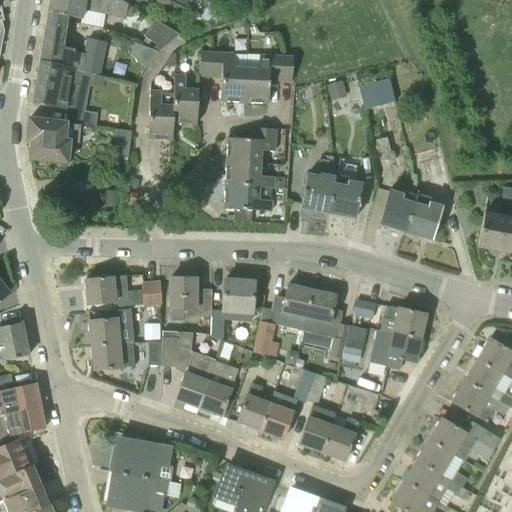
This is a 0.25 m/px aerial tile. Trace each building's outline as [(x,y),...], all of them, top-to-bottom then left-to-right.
[(50,0),(47,20),(65,24),(66,18),(81,21),(83,11),(118,17),(129,19),(132,8),(121,0),(50,0)] [(216,4),(212,0),(211,0),(199,17),(214,27),(221,20),(217,16),(222,10),(216,4)] [(237,0),(219,0),(216,4),(222,10),(228,16),(241,4),(237,0)] [(243,18),(231,20),(232,29),(244,27),(243,18)] [(47,20),(39,64),(81,73),(90,74),(98,76),(105,42),(86,38),(83,55),(73,52),(73,50),(61,48),(65,24),(47,20)] [(162,48),(179,35),(154,20),(143,37),(162,48)] [(133,44),(130,55),(145,69),(157,52),(133,44)] [(175,67),(176,52),(170,57),(166,62),(163,66),(175,67)] [(200,53),(198,77),(210,78),(211,53),(200,53)] [(220,102),(244,103),(245,55),(233,54),(211,53),(210,78),(221,78),(220,102)] [(245,55),(244,103),(268,104),(269,80),(280,81),(281,57),(259,56),(245,55)] [(281,57),(280,81),(292,82),(293,57),(281,57)] [(81,73),(39,64),(32,104),(66,110),(69,84),(83,86),(84,85),(103,89),(105,78),(98,76),(90,74),(81,73)] [(174,76),(173,106),(173,124),(196,125),(198,91),(185,90),(185,76),(174,76)] [(364,109),(395,102),(389,79),(358,87),(364,109)] [(342,81),(326,85),(330,101),(346,97),(342,81)] [(173,124),(173,106),(161,105),(162,92),(150,91),(147,139),(172,141),(173,124)] [(70,110),(69,124),(80,125),(95,127),(97,113),(70,110)] [(80,125),(69,124),(28,120),(27,140),(29,140),(32,140),(30,156),(30,159),(68,162),(71,143),(78,144),(80,125)] [(227,138),(226,161),(260,163),(260,149),(274,150),(275,130),(251,128),(251,140),(227,138)] [(128,158),(131,132),(115,130),(112,156),(128,158)] [(226,161),(224,185),(259,186),(259,187),(271,187),(272,187),(273,175),(259,175),(260,163),(226,161)] [(300,209),(328,214),(334,176),(319,173),(319,178),(306,175),(300,209)] [(334,176),(328,214),(355,219),(361,186),(347,184),(348,178),(334,176)] [(259,186),(224,185),(223,209),(271,212),(272,200),(271,200),(271,187),(259,187),(259,186)] [(507,201),(509,188),(503,187),(501,200),(507,201)] [(106,206),(108,206),(116,206),(117,206),(117,191),(106,191),(106,206)] [(378,224),(406,232),(416,196),(401,191),(400,195),(388,192),(378,224)] [(416,196),(406,232),(432,240),(442,208),(429,204),(430,200),(416,196)] [(511,217),(483,213),(477,248),(511,254),(511,217)] [(128,309),(126,287),(125,277),(113,278),(84,280),(87,306),(114,303),(114,310),(128,309)] [(183,317),(211,317),(211,310),(211,290),(195,290),(195,278),(170,278),(171,321),(183,321),(183,317)] [(211,317),(210,337),(222,340),(222,320),(251,323),(252,314),(254,283),(224,280),(222,311),(211,310),(211,317)] [(0,281),(0,299),(9,293),(0,281)] [(161,306),(161,302),(160,282),(142,283),(143,307),(161,306)] [(281,314),(305,318),(310,290),(287,285),(284,299),(275,297),(272,310),(281,312),(281,314)] [(329,356),(342,359),(344,347),(349,326),(339,324),(342,312),(333,310),(336,296),(310,290),(305,318),(299,344),(329,351),(329,356)] [(356,299),(352,316),(371,320),(375,303),(356,299)] [(395,321),(392,333),(420,339),(426,315),(398,308),(397,309),(385,306),(383,318),(395,321)] [(88,321),(90,347),(131,342),(129,318),(88,321)] [(279,344),(270,342),(274,325),(259,321),(252,353),(276,358),(279,344)] [(0,327),(0,358),(1,359),(2,362),(28,356),(21,323),(0,327)] [(511,330),(511,329),(496,328),(495,338),(511,340),(511,330)] [(175,400),(197,409),(215,362),(214,362),(215,360),(190,352),(191,334),(177,333),(176,332),(161,331),(161,342),(161,366),(177,366),(186,370),(185,373),(184,373),(175,400)] [(420,339),(392,333),(392,334),(375,331),(369,362),(385,366),(385,367),(399,370),(401,360),(415,363),(420,339)] [(511,352),(489,339),(476,360),(501,374),(510,380),(511,378),(511,352)] [(131,342),(90,347),(93,371),(121,368),(134,366),(131,342)] [(161,366),(161,342),(149,342),(146,342),(146,346),(148,346),(148,366),(161,366)] [(344,347),(342,359),(340,366),(354,369),(355,362),(359,362),(361,351),(353,349),(344,347)] [(295,359),(294,365),(293,367),(301,369),(303,361),(295,359)] [(476,360),(464,381),(508,408),(509,409),(511,403),(511,397),(493,387),(501,374),(476,360)] [(215,362),(197,409),(221,417),(235,378),(238,370),(215,362)] [(269,404),(260,431),(283,439),(297,401),(304,404),(306,399),(314,374),(303,370),(293,399),(273,392),(268,403),(269,404)] [(326,377),(314,374),(306,399),(317,404),(326,377)] [(0,415),(39,408),(34,384),(13,388),(10,375),(0,376),(0,415)] [(508,408),(464,381),(451,402),(475,417),(475,416),(486,422),(493,410),(503,417),(508,408)] [(236,422),(260,431),(269,404),(268,403),(256,399),(260,387),(250,384),(236,422)] [(298,445),(321,453),(335,414),(312,406),(298,445)] [(39,408),(0,415),(0,429),(0,430),(0,443),(19,437),(18,434),(44,429),(39,408)] [(335,414),(321,453),(345,462),(354,435),(354,434),(358,423),(335,414)] [(441,419),(428,439),(452,454),(452,455),(463,462),(470,450),(487,460),(500,439),(472,423),(465,433),(441,419)] [(119,439),(113,473),(154,481),(154,479),(156,465),(167,467),(170,448),(119,439)] [(428,439),(416,460),(440,475),(452,455),(452,454),(428,439)] [(0,478),(32,466),(21,440),(0,448),(0,478)] [(416,460),(403,481),(439,502),(446,490),(463,501),(468,492),(461,488),(450,481),(439,475),(440,475),(416,460)] [(0,478),(0,502),(11,497),(39,485),(32,466),(0,478)] [(235,511),(260,511),(271,484),(226,467),(222,475),(220,484),(214,498),(237,506),(235,511)] [(220,484),(222,475),(209,470),(206,479),(220,484)] [(450,481),(461,488),(467,479),(455,472),(450,481)] [(154,481),(113,473),(107,506),(142,511),(158,511),(161,496),(165,497),(167,482),(154,479),(154,481)] [(432,511),(439,502),(403,481),(390,502),(402,510),(400,511),(432,511)] [(0,511),(31,511),(48,506),(39,485),(11,497),(0,502),(0,511)] [(311,511),(316,500),(289,490),(281,511),(311,511)] [(196,510),(199,501),(194,500),(194,498),(188,496),(188,498),(185,506),(196,510)] [(341,511),(343,509),(316,500),(311,511),(341,511)]
